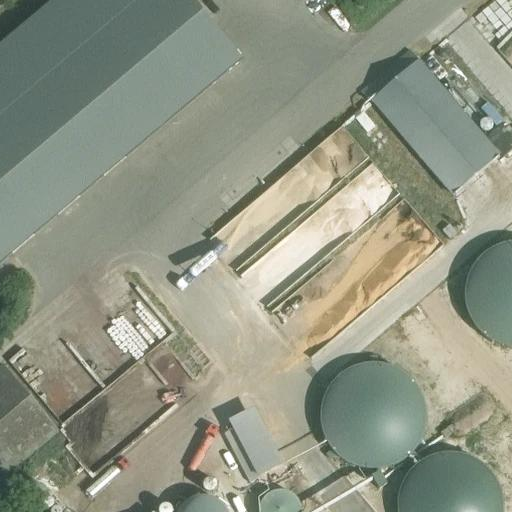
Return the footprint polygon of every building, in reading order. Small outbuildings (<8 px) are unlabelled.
[(190,0),(64,0),(0,54),(0,264),(242,61),(190,0)] [(175,393),(195,382),(170,341),(151,352),(175,393)] [(0,480),(57,432),(3,368),(0,370),(0,480)] [(249,413),(230,423),(258,477),(282,464),(274,449),(269,452),(249,413)] [(207,464),(196,472),(204,484),(216,475),(207,464)] [(161,508),(171,501),(163,490),(153,497),(161,508)]
